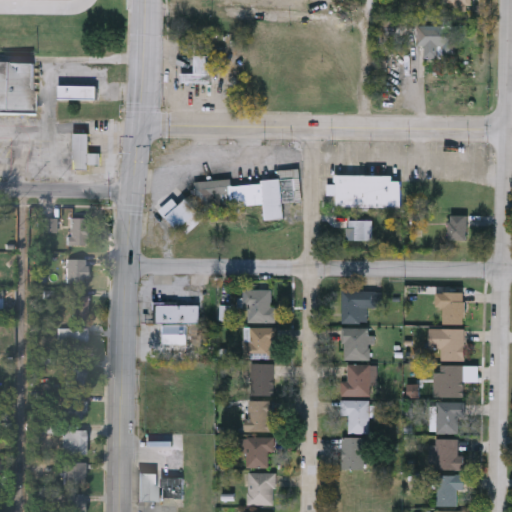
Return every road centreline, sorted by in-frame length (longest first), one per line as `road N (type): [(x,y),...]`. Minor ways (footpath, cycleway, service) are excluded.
road 1 (tertiary): [(143,0),(126,268),(122,511)]
road 2 (residential): [(502,0),(498,511)]
road 3 (residential): [(312,127),(307,511)]
road 4 (residential): [(500,271),(126,268)]
road 5 (residential): [(501,129),(139,123)]
road 6 (residential): [(131,192),(0,193)]
